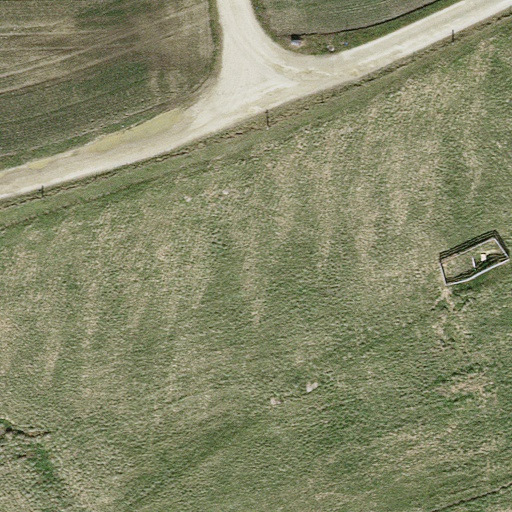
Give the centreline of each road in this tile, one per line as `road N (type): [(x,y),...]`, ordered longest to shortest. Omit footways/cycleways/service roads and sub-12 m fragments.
road 1 (track): [(461,0),(232,102)]
road 2 (track): [(232,102),(0,179)]
